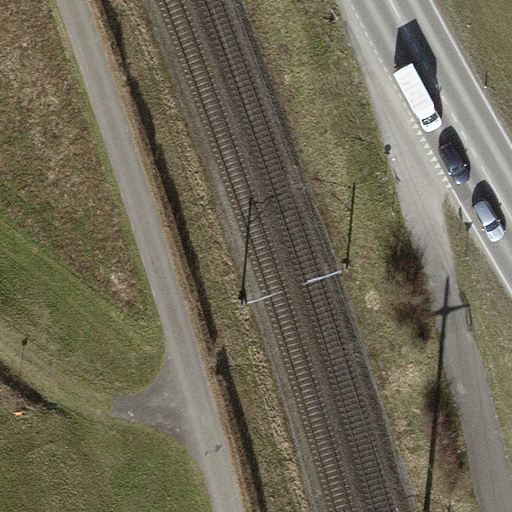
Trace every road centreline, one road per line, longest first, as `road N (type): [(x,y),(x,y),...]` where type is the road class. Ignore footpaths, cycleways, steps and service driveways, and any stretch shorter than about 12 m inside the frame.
road 1 (unclassified): [(414,46),(419,179),(500,511)]
road 2 (track): [(0,350),(144,414),(208,407)]
road 3 (primary): [(511,213),(414,46)]
